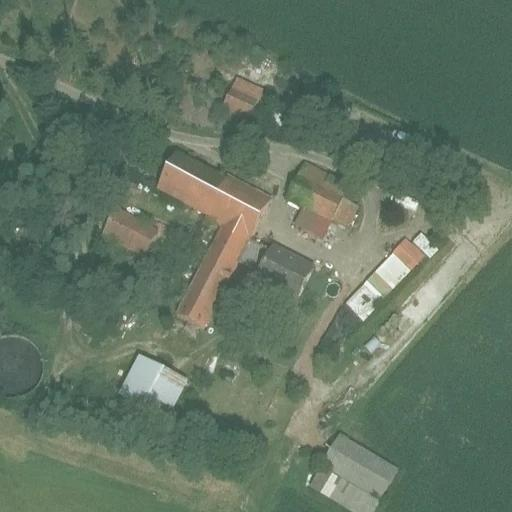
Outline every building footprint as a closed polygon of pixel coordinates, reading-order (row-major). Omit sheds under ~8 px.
[(265,94),(238,81),(223,114),(251,126),(265,94)] [(259,123),(297,140),(303,127),(265,110),(259,123)] [(228,182),(179,157),(158,197),(208,223),(208,226),(222,233),(175,325),(206,340),(242,270),(253,248),(276,203),(229,179),(228,182)] [(354,188),(307,165),(286,208),(301,215),(293,231),(329,249),(338,230),(349,235),(360,213),(345,206),(354,188)] [(107,241),(152,262),(166,233),(121,212),(107,241)] [(413,248),(407,242),(344,309),(365,329),(428,262),(432,265),(441,255),(423,238),(413,248)] [(318,273),(275,251),(272,257),(253,248),(242,270),(261,280),(257,289),(300,310),(318,273)] [(192,388),(141,362),(120,402),(171,428),(192,388)] [(342,440),(311,494),(341,511),(380,511),(402,475),(342,440)]
